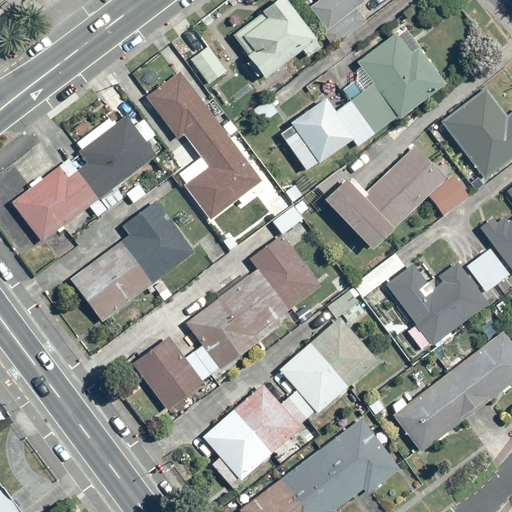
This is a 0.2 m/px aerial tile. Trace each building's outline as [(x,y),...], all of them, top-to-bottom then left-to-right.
[(315,40),(283,0),(276,0),(260,13),(265,19),(240,39),(251,52),(245,57),(263,81),(315,40)] [(317,0),(307,8),(325,32),(366,0),(317,0)] [(394,34),(355,63),(398,119),(444,84),(417,49),(410,55),(394,34)] [(225,70),(207,45),(189,59),(207,84),(225,70)] [(261,181),(179,72),(145,98),(176,140),(183,135),(208,167),(183,185),(209,220),(261,181)] [(484,88),(440,122),(483,179),(511,157),(511,111),(506,117),(484,88)] [(250,107),(259,122),(276,111),(267,96),(250,107)] [(325,99),(289,124),(317,165),(353,140),(325,99)] [(59,167),(11,203),(40,242),(155,155),(126,116),(78,152),(86,164),(67,178),(59,167)] [(348,177),(322,202),(369,251),(445,179),(414,146),(364,193),(348,177)] [(148,189),(138,180),(124,194),(133,204),(148,189)] [(491,218),(478,229),(511,272),(511,187),(506,192),(511,200),(511,220),(508,223),(503,218),(496,224),(491,218)] [(128,236),(69,279),(101,322),(195,253),(155,201),(121,226),(128,236)] [(255,269),(183,323),(218,370),(257,341),(253,336),(319,286),(280,235),(247,259),(255,269)] [(412,264),(384,285),(430,346),(486,304),(456,264),(439,277),(443,282),(423,297),(418,291),(428,284),(412,264)] [(338,318),(278,371),(316,414),(376,361),(338,318)] [(511,344),(502,332),(390,416),(419,453),(511,382),(511,344)] [(203,383),(168,337),(131,364),(166,411),(203,383)] [(262,384),(200,438),(239,482),(301,428),(262,384)] [(360,418),(237,510),(238,511),(335,511),(335,510),(362,490),(367,496),(400,471),(360,418)] [(0,511),(18,511),(0,487),(0,511)]
